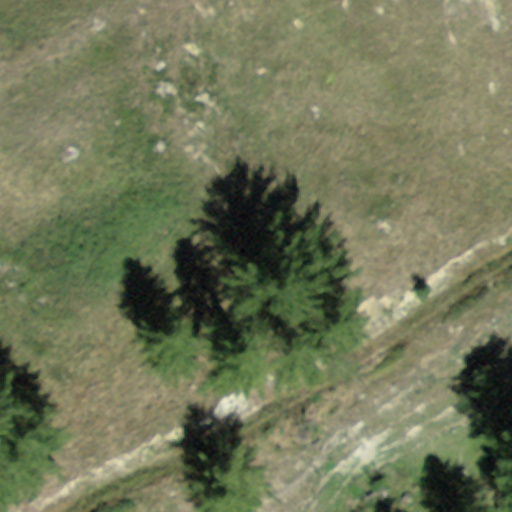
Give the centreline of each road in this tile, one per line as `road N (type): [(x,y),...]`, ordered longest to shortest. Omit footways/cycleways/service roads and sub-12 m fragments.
road 1 (track): [(90,511),(359,368),(511,265)]
road 2 (track): [(64,0),(0,123)]
